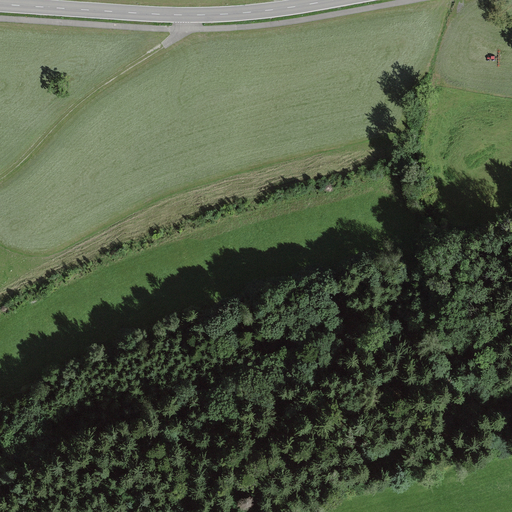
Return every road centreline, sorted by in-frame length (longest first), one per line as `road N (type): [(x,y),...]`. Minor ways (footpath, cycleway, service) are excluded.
road 1 (tertiary): [(0,4),(186,15),(335,0)]
road 2 (track): [(0,180),(80,103),(185,28),(186,15)]
